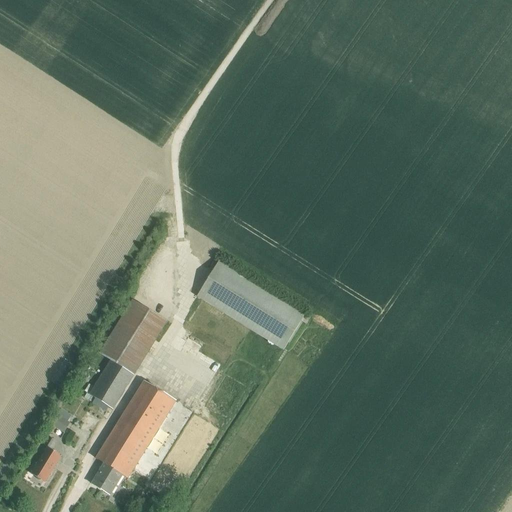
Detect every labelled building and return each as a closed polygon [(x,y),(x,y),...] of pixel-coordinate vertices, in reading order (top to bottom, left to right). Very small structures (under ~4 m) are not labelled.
[(219,262),(197,297),(283,350),(305,315),(219,262)] [(87,393),(84,398),(106,412),(108,407),(112,410),(134,376),(166,323),(132,301),(99,354),(110,361),(94,387),(89,384),(85,392),(87,393)] [(102,465),(90,484),(110,496),(121,477),(126,480),(132,470),(173,401),(142,382),(94,461),(102,465)] [(61,409),(57,415),(66,421),(68,422),(71,415),(61,409)] [(46,448),(30,474),(45,483),(61,457),(46,448)]
